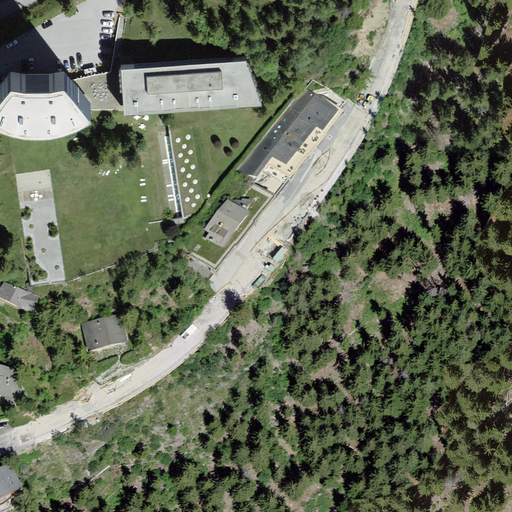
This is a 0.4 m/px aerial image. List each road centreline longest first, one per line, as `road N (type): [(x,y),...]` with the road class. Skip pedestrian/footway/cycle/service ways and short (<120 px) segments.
road 1 (tertiary): [(415,0),(387,85),(188,346),(122,394),(0,445)]
road 2 (unknown): [(109,233),(34,136),(0,113)]
road 3 (unknown): [(0,59),(109,0)]
